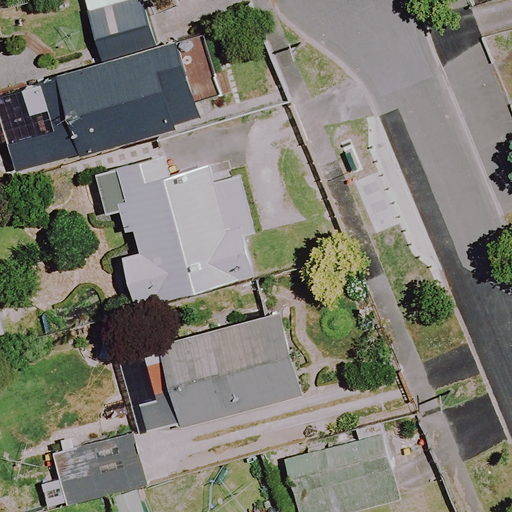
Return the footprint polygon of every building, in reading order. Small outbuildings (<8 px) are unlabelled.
[(153,45),(139,0),(79,0),(98,61),(57,72),(58,76),(14,88),(24,121),(0,126),(0,132),(12,173),(81,154),(202,119),(179,38),(153,45)] [(135,230),(140,250),(121,255),(132,300),(154,295),(156,300),(239,280),(233,256),(249,252),(246,237),(255,235),(239,171),(214,177),(209,161),(123,182),(128,200),(119,203),(126,232),(135,230)] [(301,393),(279,311),(155,344),(157,350),(124,358),(145,435),(301,393)] [(145,483),(131,432),(51,454),(65,505),(145,483)] [(353,511),(395,500),(376,433),(284,460),(299,511),(353,511)]
